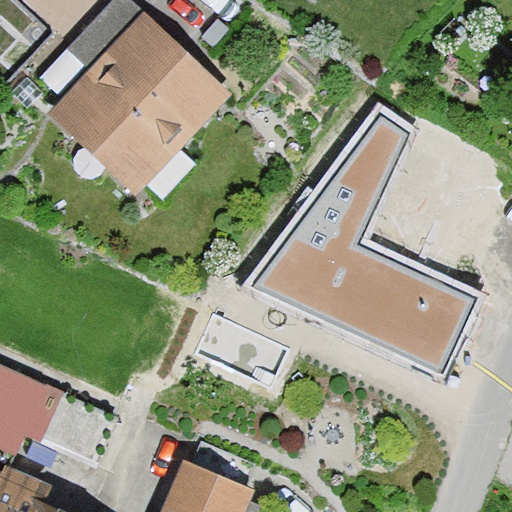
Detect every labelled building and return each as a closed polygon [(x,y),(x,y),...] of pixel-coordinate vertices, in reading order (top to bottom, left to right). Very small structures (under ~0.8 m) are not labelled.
[(112,53),(89,31),(71,49),(95,72),(112,53)] [(208,94),(145,35),(70,115),(132,174),(208,94)] [(240,286),(438,376),(483,293),(359,240),(417,126),(376,102),(240,286)] [(0,511),(32,511),(37,504),(0,487),(0,485),(23,435),(92,466),(114,418),(0,366),(0,511)] [(254,464),(200,441),(169,511),(261,511),(264,508),(240,498),(254,464)]
